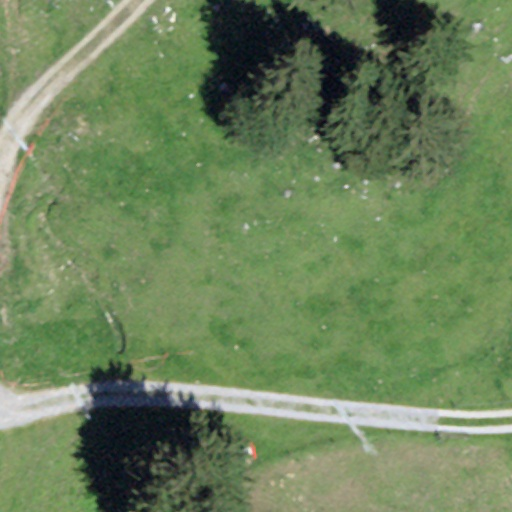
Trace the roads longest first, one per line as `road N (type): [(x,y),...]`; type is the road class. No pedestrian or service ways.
road 1 (track): [(511,418),(460,423),(174,393),(104,394),(0,415)]
road 2 (track): [(140,0),(10,130),(0,159)]
